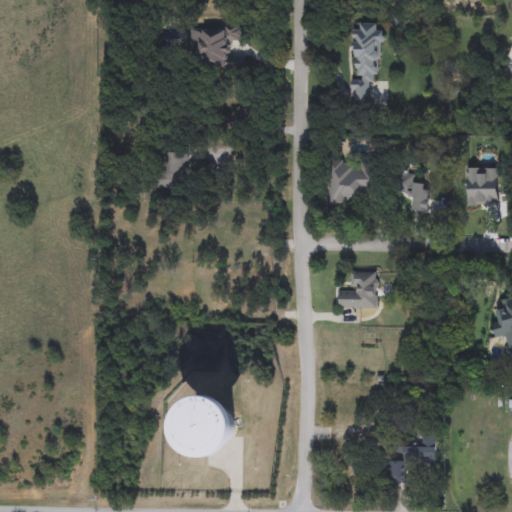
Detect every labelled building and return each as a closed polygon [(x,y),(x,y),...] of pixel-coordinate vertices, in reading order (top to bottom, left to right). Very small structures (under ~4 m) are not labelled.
[(352,107),(352,80),(353,80),(354,24),(377,24),(377,33),(376,33),(376,107),(352,107)] [(244,71),(194,70),(195,27),(240,28),(239,41),(230,41),(229,57),(245,58),(244,71)] [(156,148),(184,148),(184,188),(156,188),(156,148)] [(414,183),(431,185),(427,212),(408,210),(410,193),(395,191),(397,170),(415,172),(414,183)] [(467,170),(499,170),(499,207),(468,207),(467,170)] [(378,309),(340,309),(340,291),(351,291),(351,273),(378,273),(378,309)] [(511,297),(511,348),(509,349),(506,336),(495,339),(491,324),(498,322),(496,311),(502,310),(499,301),(511,297)] [(247,454),(189,455),(188,401),(246,400),(247,454)] [(436,435),(436,466),(403,466),(403,482),(389,482),(389,461),(403,461),(403,447),(424,447),(424,435),(436,435)]
